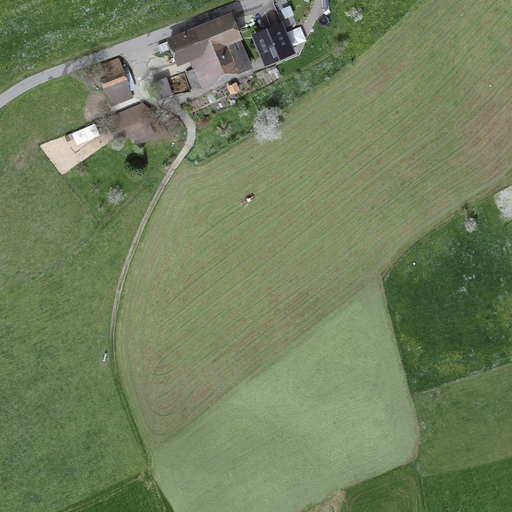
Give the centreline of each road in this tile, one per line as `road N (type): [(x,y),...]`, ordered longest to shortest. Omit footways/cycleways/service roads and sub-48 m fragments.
road 1 (track): [(133,43),(143,91),(191,129),(137,236),(113,318),(114,366),(149,465)]
road 2 (unclassified): [(255,0),(38,78),(0,101)]
